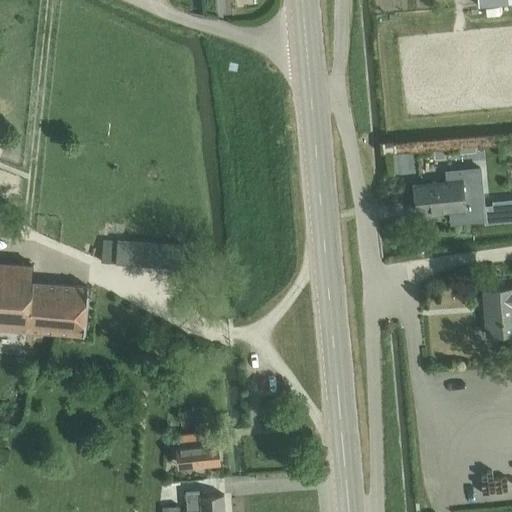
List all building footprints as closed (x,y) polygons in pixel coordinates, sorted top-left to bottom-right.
[(448,184),(416,187),(419,213),(450,209),(451,222),(484,219),(485,223),(511,220),(511,199),(492,201),(492,205),(483,206),(480,180),(479,168),(447,172),(448,184)] [(102,240),(101,262),(115,263),(117,241),(102,240)] [(0,262),(0,327),(27,330),(82,334),(86,286),(31,282),(32,265),(0,262)] [(487,335),(511,332),(511,288),(484,291),(487,335)] [(181,367),(180,376),(189,377),(190,368),(181,367)] [(182,426),(198,424),(196,410),(180,413),(182,426)] [(202,443),(202,431),(180,434),(182,453),(183,466),(220,463),(218,442),(202,443)] [(224,511),(224,495),(202,496),(202,490),(186,491),(187,510),(181,510),(181,505),(162,506),(162,511),(224,511)]
